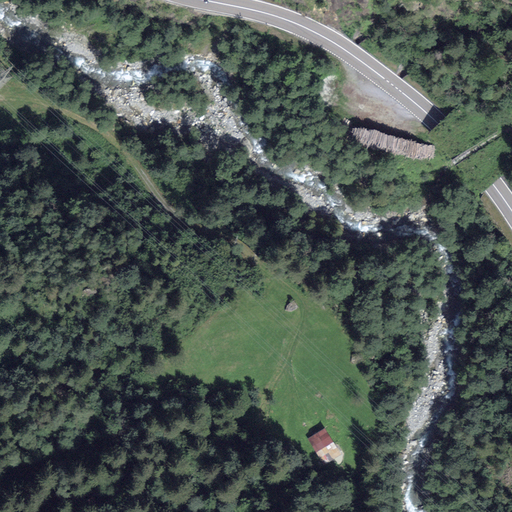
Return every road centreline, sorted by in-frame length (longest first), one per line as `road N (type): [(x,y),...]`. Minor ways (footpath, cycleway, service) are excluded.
road 1 (track): [(259,466),(258,425),(307,308),(297,293),(219,234),(172,211),(114,137),(90,120),(0,95)]
road 2 (primary): [(511,213),(438,122),(339,45),(273,14),(204,0)]
